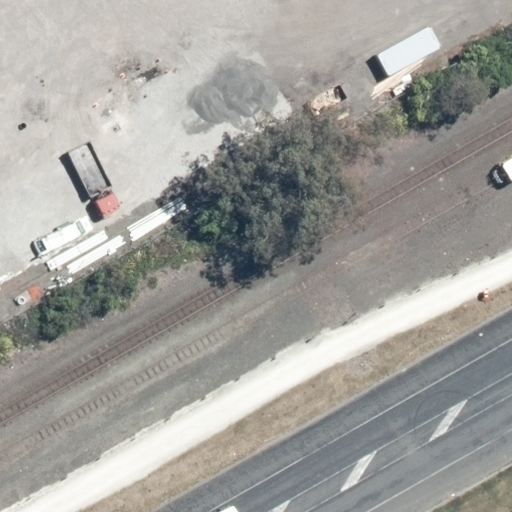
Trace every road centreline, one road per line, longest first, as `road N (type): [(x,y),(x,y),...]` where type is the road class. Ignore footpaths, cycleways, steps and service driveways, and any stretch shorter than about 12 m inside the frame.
road 1 (unknown): [(0,238),(428,0)]
road 2 (tertiary): [(511,387),(292,511)]
